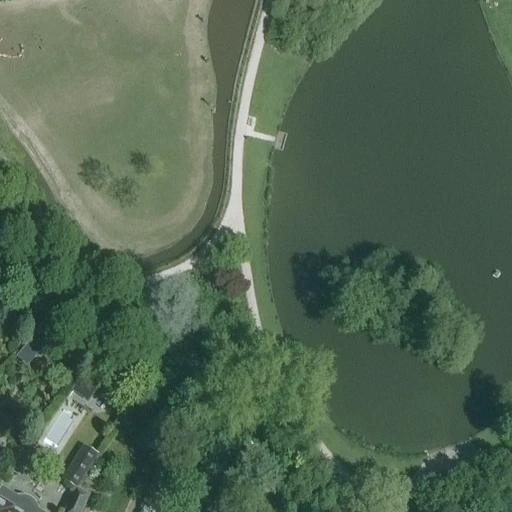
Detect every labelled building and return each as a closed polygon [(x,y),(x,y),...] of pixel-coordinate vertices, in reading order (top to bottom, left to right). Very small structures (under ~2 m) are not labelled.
[(34,339),(27,347),(38,356),(45,348),(34,339)] [(97,393),(81,382),(74,393),(90,404),(97,393)] [(79,465),(66,485),(76,492),(89,472),(80,466),(79,465)] [(276,494),(277,473),(263,472),(262,493),(276,494)] [(0,511),(40,511),(38,507),(32,502),(26,500),(19,500),(2,489),(0,491),(0,511)] [(85,511),(91,500),(77,493),(68,511),(85,511)]
